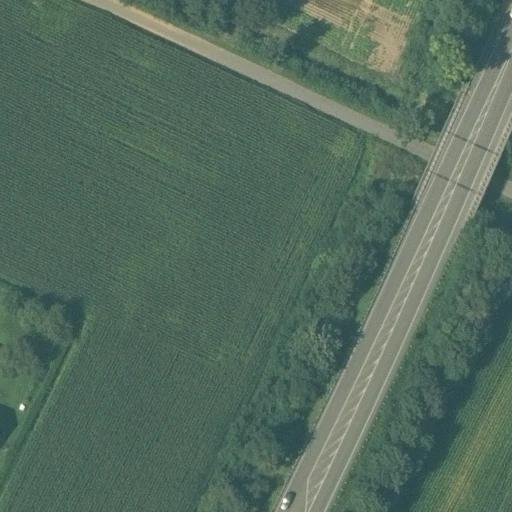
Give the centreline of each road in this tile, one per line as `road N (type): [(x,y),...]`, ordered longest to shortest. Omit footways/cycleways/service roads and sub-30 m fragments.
road 1 (trunk): [(511,52),(301,511)]
road 2 (unclassified): [(99,0),(511,188)]
